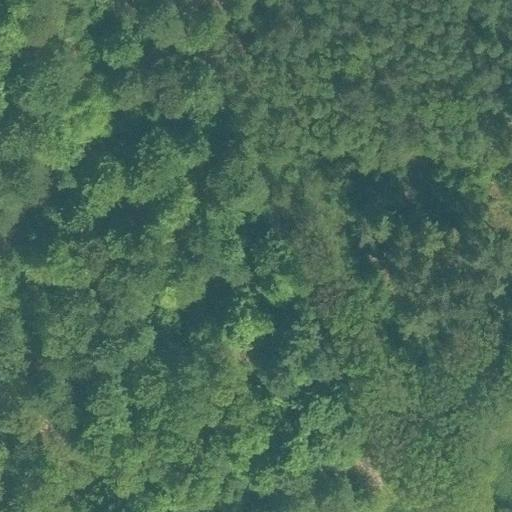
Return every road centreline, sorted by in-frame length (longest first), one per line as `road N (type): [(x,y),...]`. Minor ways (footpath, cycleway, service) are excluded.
road 1 (track): [(370,467),(367,397),(186,0)]
road 2 (track): [(201,511),(328,465),(370,467)]
